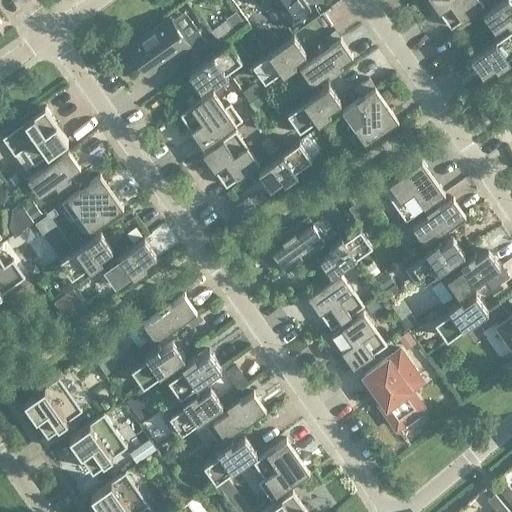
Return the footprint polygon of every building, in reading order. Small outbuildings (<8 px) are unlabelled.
[(261,0),(267,7),(272,3),(286,24),(309,8),(303,0),(261,0)] [(445,13),(443,15),(451,26),(484,3),(482,0),(432,0),(440,11),(442,9),(445,13)] [(483,9),(492,22),(496,27),(508,18),(510,22),(511,20),(511,0),(494,0),(496,1),(483,9)] [(188,40),(171,16),(129,46),(148,73),(190,44),(194,50),(207,41),(200,31),(188,40)] [(511,26),(496,37),(495,35),(482,44),(483,46),(471,55),(483,72),(496,63),(498,67),(511,58),(508,55),(511,51),(511,26)] [(297,62),(294,59),(306,50),(294,33),(282,41),(281,39),(268,48),(269,50),(253,62),(265,79),(281,68),(284,71),(297,62)] [(268,48),(280,40),(275,33),(263,42),(268,48)] [(316,54),(300,65),(294,69),(306,87),(328,71),(331,75),(344,66),(341,62),(353,54),(341,36),(329,45),(328,43),(315,52),(316,54)] [(204,84),(201,86),(202,87),(214,78),(216,82),(229,73),(227,69),(243,58),(230,41),(214,52),(213,50),(200,59),(202,61),(190,70),(198,81),(201,79),(204,84)] [(358,85),(364,93),(379,83),(373,74),(358,85)] [(304,99),(288,110),(282,115),(294,132),(316,116),(319,120),(331,111),(329,107),(341,99),(329,82),(317,90),(315,88),(303,97),(304,99)] [(399,118),(391,107),(389,109),(386,104),(388,103),(376,85),(343,109),(366,142),(399,118)] [(181,113),(193,130),(195,128),(198,133),(196,134),(204,146),(243,118),(231,101),(225,105),(214,89),(181,113)] [(46,106),(11,130),(3,136),(4,137),(5,137),(15,151),(14,151),(15,153),(24,147),(34,161),(35,163),(69,139),(68,137),(67,138),(62,131),(63,130),(57,121),(54,123),(51,119),(54,117),(52,114),(51,114),(46,107),(47,107),(46,106)] [(221,172),(219,173),(227,185),(260,161),(236,128),(203,152),(216,169),(218,167),(221,172)] [(259,168),(268,180),(271,185),(283,176),(286,180),(299,171),(296,167),(312,156),(300,139),(284,150),(282,148),(270,157),(271,159),(259,168)] [(81,166),(80,164),(77,167),(74,162),(77,160),(69,148),(57,157),(55,155),(43,164),(44,166),(28,177),(40,194),(56,183),(59,187),(72,178),(69,174),(81,166)] [(422,158),(389,182),(383,186),(406,219),(445,191),(433,174),(431,176),(428,171),(430,170),(422,158)] [(101,173),(68,196),(62,200),(74,217),(80,213),(91,229),(124,206),(116,194),(114,196),(111,192),(113,190),(101,173)] [(6,186),(0,190),(0,196),(4,202),(13,196),(6,186)] [(375,198),(382,193),(377,186),(370,190),(375,198)] [(368,192),(349,205),(355,214),(374,201),(368,192)] [(429,214),(413,225),(407,229),(419,247),(441,231),(442,233),(455,224),(454,222),(466,214),(454,196),(442,205),(439,201),(426,210),(429,214)] [(42,214),(33,201),(25,207),(34,220),(42,214)] [(14,234),(33,220),(21,203),(13,209),(10,227),(14,234)] [(273,250),(274,252),(285,268),(297,259),(299,261),(311,252),(310,250),(326,239),(314,222),(298,233),(295,229),(282,238),(285,242),(273,250)] [(320,254),(321,255),(332,271),(344,263),(346,265),(358,256),(357,254),(373,243),(361,225),(345,237),(342,233),(329,242),(332,245),(320,254)] [(134,227),(127,233),(132,241),(140,235),(134,227)] [(104,258),(101,255),(113,246),(101,229),(89,237),(88,236),(75,244),(76,246),(60,258),(72,275),(88,264),(91,267),(104,258)] [(453,234),(441,242),(438,238),(426,247),(428,251),(406,266),(418,284),(440,268),(442,270),(454,261),(453,259),(465,251),(453,234)] [(120,252),(104,264),(98,268),(110,285),(132,270),(135,273),(147,264),(145,261),(157,252),(145,235),(132,243),(131,242),(118,250),(120,252)] [(60,258),(72,249),(66,241),(55,250),(60,258)] [(488,245),(476,254),(474,250),(461,259),(463,263),(442,278),(454,296),(476,280),(477,282),(490,273),(488,271),(500,263),(488,245)] [(0,293),(25,275),(24,274),(14,260),(13,258),(4,264),(0,257),(0,293)] [(374,274),(379,270),(373,261),(367,265),(374,274)] [(297,264),(288,271),(293,279),(303,272),(297,264)] [(381,287),(394,278),(388,269),(375,278),(381,287)] [(322,308),(319,309),(332,327),(364,303),(341,270),(308,294),(316,305),(319,304),(322,308)] [(477,316),(488,308),(476,291),(464,299),(461,296),(449,304),(451,308),(435,319),(447,337),(463,325),(465,327),(478,318),(477,316)] [(160,310),(144,321),(138,325),(150,342),(172,327),(174,329),(186,320),(185,318),(197,310),(185,292),(173,301),(170,297),(158,306),(160,310)] [(478,318),(484,327),(507,311),(500,300),(488,308),(477,316),(478,318)] [(344,347),(342,348),(354,366),(387,343),(364,310),(331,333),(339,344),(341,343),(344,347)] [(511,312),(497,323),(511,343),(511,312)] [(190,320),(194,326),(204,319),(199,313),(190,320)] [(417,322),(411,313),(403,319),(409,327),(417,322)] [(416,339),(408,328),(399,335),(407,346),(416,339)] [(173,338),(161,346),(158,342),(145,351),(148,355),(132,366),(144,384),(160,372),(162,374),(174,365),(173,363),(185,355),(173,338)] [(121,363),(111,348),(95,359),(105,374),(121,363)] [(222,366),(214,354),(210,348),(198,357),(195,353),(182,362),(185,366),(169,377),(181,394),(197,383),(198,385),(211,376),(210,374),(222,366)] [(417,413),(425,407),(408,384),(420,375),(401,348),(365,373),(379,393),(376,396),(383,407),(382,410),(386,415),(389,415),(397,427),(405,421),(410,421),(415,417),(417,413)] [(236,364),(227,370),(238,386),(247,380),(236,364)] [(82,408),(81,407),(71,393),(70,391),(60,377),(59,375),(25,400),(26,401),(31,408),(37,417),(39,415),(42,420),(40,421),(42,424),(43,424),(48,431),(47,431),(48,433),(82,408)] [(211,384),(199,393),(196,389),(183,398),(186,402),(164,417),(176,434),(198,419),(199,421),(212,412),(211,410),(223,402),(211,384)] [(229,408),(213,419),(207,423),(220,441),(241,425),(243,427),(256,418),(254,416),(266,408),(254,390),(242,399),(239,395),(227,404),(229,408)] [(140,418),(152,410),(139,391),(127,399),(140,418)] [(127,445),(126,443),(126,444),(116,429),(115,427),(115,428),(105,413),(104,412),(70,436),(71,437),(76,444),(82,453),(84,451),(87,456),(85,457),(87,460),(88,460),(93,467),(92,467),(93,469),(127,445)] [(245,433),(233,442),(230,438),(218,447),(220,451),(204,462),(216,479),(232,468),(234,470),(246,461),(245,459),(257,451),(245,433)] [(156,447),(150,437),(130,451),(136,461),(156,447)] [(254,460),(265,476),(259,480),(271,497),(310,470),(298,452),(296,454),(293,450),(295,448),(287,437),(254,460)] [(174,448),(164,455),(170,464),(180,457),(174,448)] [(155,511),(148,503),(149,503),(148,501),(147,502),(137,488),(138,487),(137,485),(136,486),(126,472),(127,471),(126,470),(91,494),(92,495),(93,495),(98,502),(97,502),(104,511),(106,510),(107,511),(155,511)] [(228,473),(218,481),(223,489),(234,481),(228,473)] [(511,488),(507,483),(500,489),(508,499),(511,495),(511,488)] [(293,488),(259,511),(258,511),(310,511),(304,503),(302,505),(299,501),(301,499),(299,496),(298,496),(293,489),(294,489),(293,488)] [(504,503),(495,492),(488,499),(496,509),(504,503)] [(208,511),(207,509),(207,510),(197,495),(196,494),(170,511),(208,511)] [(511,511),(504,503),(496,509),(499,511),(511,511)]
